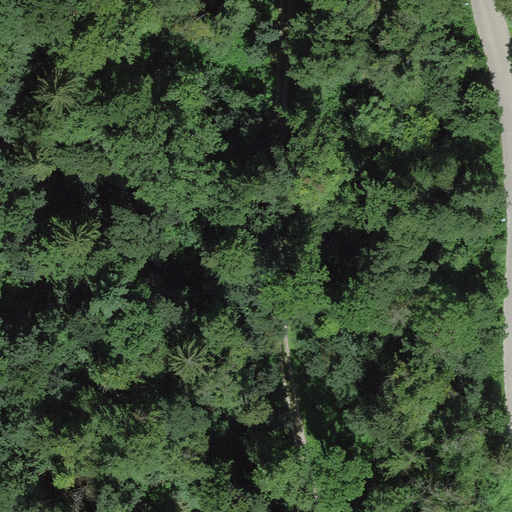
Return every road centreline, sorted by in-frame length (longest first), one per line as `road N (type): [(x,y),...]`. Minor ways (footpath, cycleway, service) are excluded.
road 1 (track): [(280,0),(273,305),(303,511)]
road 2 (residential): [(511,207),(500,102),(475,0)]
